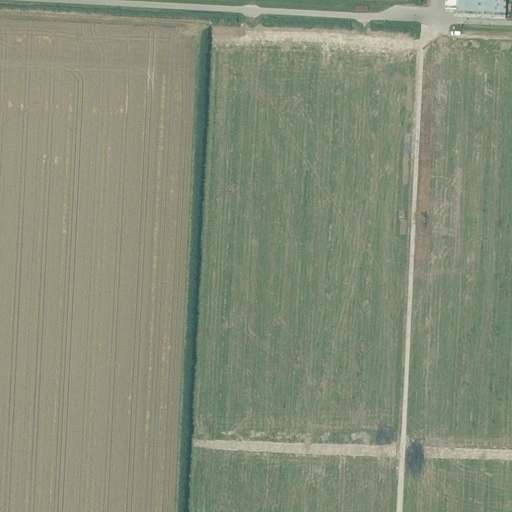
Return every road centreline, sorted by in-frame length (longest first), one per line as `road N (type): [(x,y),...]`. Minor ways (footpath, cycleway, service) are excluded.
road 1 (track): [(511,43),(209,27),(186,511)]
road 2 (track): [(398,511),(421,42),(431,19)]
